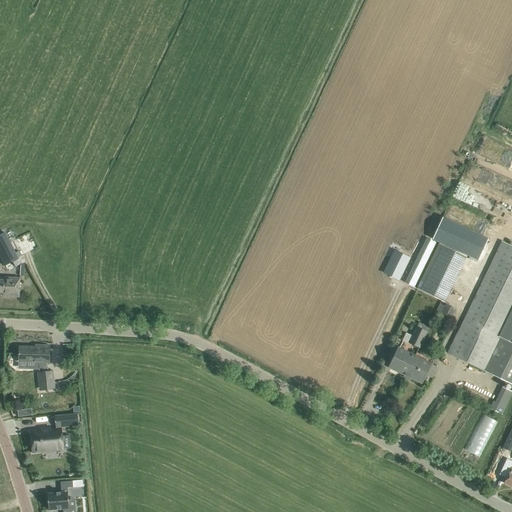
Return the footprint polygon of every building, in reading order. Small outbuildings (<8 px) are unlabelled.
[(511,151),(500,149),(497,162),(511,165),(511,151)] [(4,234),(0,235),(0,256),(4,265),(12,261),(15,267),(24,262),(21,256),(17,258),(4,234)] [(427,239),(409,276),(420,281),(437,244),(427,239)] [(511,247),(501,242),(448,353),(511,384),(511,382),(511,247)] [(394,251),(384,273),(398,280),(409,259),(394,251)] [(13,294),(19,294),(20,278),(4,277),(4,280),(0,280),(0,293),(3,293),(3,295),(5,297),(11,297),(13,295),(13,294)] [(454,311),(439,303),(435,311),(440,314),(439,316),(450,321),(454,311)] [(427,326),(419,322),(409,343),(419,348),(426,332),(425,331),(427,326)] [(52,371),(48,371),(47,362),(49,362),(49,346),(35,346),(35,347),(19,347),(19,361),(38,362),(39,372),(37,372),(39,382),(54,381),(52,371)] [(414,356),(398,348),(389,367),(405,375),(414,356)] [(432,378),(437,367),(414,356),(405,375),(422,383),(426,375),(432,378)] [(502,415),(511,393),(511,390),(501,386),(490,409),(502,415)] [(17,417),(32,415),(31,408),(16,410),(17,417)] [(77,415),(55,416),(56,427),(78,425),(77,415)] [(63,449),(61,429),(31,431),(33,451),(63,449)] [(511,452),(511,429),(503,448),(511,452)] [(47,493),(49,510),(69,508),(67,487),(73,487),(72,480),(61,481),(60,481),(61,492),(47,493)]
